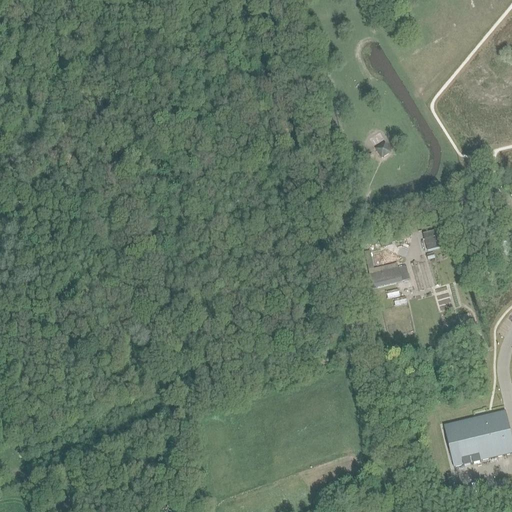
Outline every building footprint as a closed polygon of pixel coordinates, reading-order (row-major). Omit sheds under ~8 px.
[(384,146),(377,150),(383,159),(390,155),(384,146)] [(436,231),(423,234),(427,252),(440,249),(436,231)] [(402,283),(398,268),(369,275),(372,290),(402,283)] [(471,464),(473,463),(473,464),(481,463),(480,462),(511,454),(511,438),(506,412),(496,414),(488,416),(444,427),(454,468),(463,466),(464,467),(471,465),(471,464)] [(338,510),(338,511),(366,511),(364,503),(338,510)]
